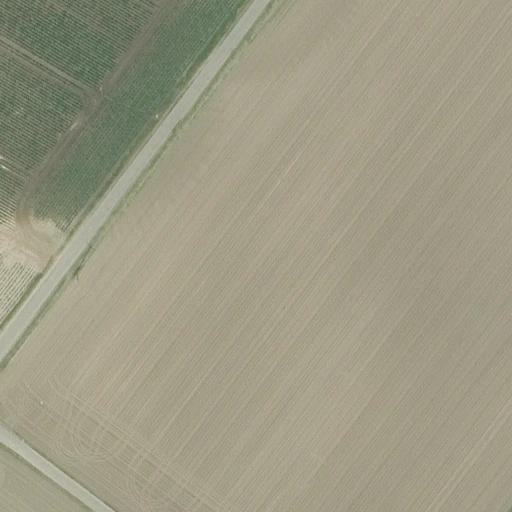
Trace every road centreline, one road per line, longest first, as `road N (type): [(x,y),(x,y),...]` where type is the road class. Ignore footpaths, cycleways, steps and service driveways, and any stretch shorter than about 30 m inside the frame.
road 1 (residential): [(259,0),(0,343)]
road 2 (track): [(0,428),(109,511)]
